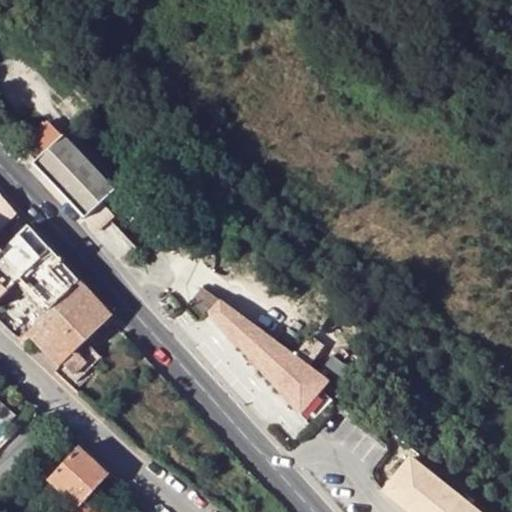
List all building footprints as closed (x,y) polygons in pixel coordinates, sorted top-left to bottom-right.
[(0,36),(9,29),(0,19),(0,36)] [(48,120),(25,141),(29,147),(25,151),(28,155),(27,157),(83,219),(98,206),(112,221),(127,207),(48,120)] [(0,196),(0,231),(3,228),(16,215),(11,209),(0,196)] [(0,231),(0,253),(1,253),(0,252),(27,228),(18,218),(6,230),(3,228),(0,231)] [(0,298),(22,277),(48,251),(36,238),(27,228),(0,252),(1,253),(0,253),(0,298)] [(48,251),(22,277),(52,309),(78,284),(60,264),(48,251)] [(52,309),(18,340),(23,344),(30,338),(57,368),(61,364),(75,351),(103,324),(108,328),(114,323),(92,300),(78,284),(52,309)] [(220,303),(208,313),(299,414),(323,388),(316,382),(320,377),(220,303)] [(75,351),(61,364),(73,376),(86,364),(75,351)] [(108,477),(77,448),(46,482),(72,508),(68,511),(101,511),(88,499),(108,477)] [(475,511),(413,461),(386,494),(407,511),(475,511)]
